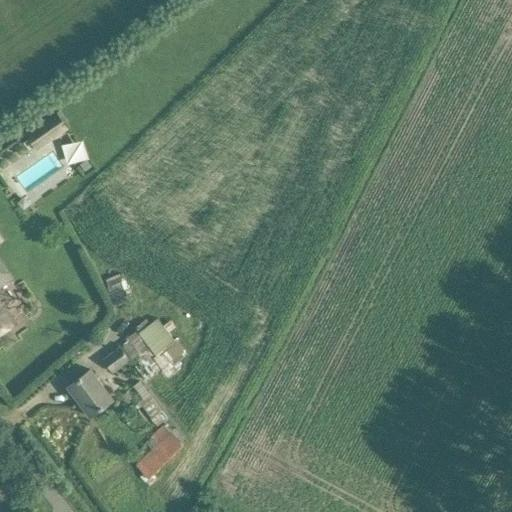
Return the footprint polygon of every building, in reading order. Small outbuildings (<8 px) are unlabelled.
[(64,110),(29,127),(38,146),(73,129),(64,110)] [(0,333),(16,322),(0,299),(0,287),(12,279),(0,263),(0,262),(0,333)] [(109,287),(106,289),(114,307),(116,306),(117,308),(134,301),(122,272),(106,280),(109,287)] [(159,351),(165,364),(175,360),(175,359),(186,354),(180,341),(159,351)] [(91,369),(68,387),(90,416),(113,399),(113,398),(129,386),(107,357),(91,369)] [(167,422),(150,440),(155,445),(137,464),(152,479),(188,441),(167,422)]
